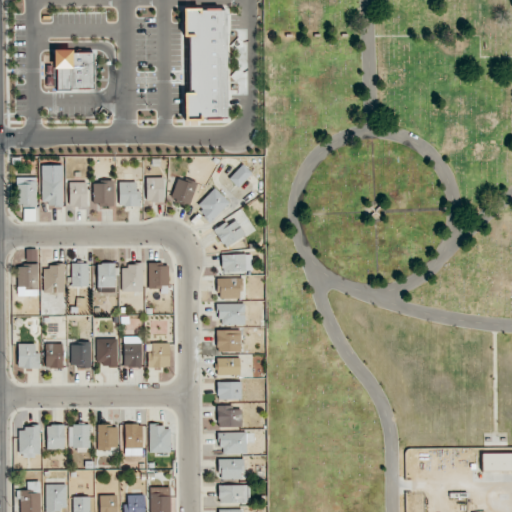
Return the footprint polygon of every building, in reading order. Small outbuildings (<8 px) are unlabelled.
[(184,122),(227,121),(225,9),(182,9),(183,37),(188,37),(189,93),(183,93),(184,122)] [(94,89),(93,51),(53,51),(53,66),(46,66),(47,72),(55,72),(55,90),(94,89)] [(251,173),(242,164),(229,178),(238,187),(251,173)] [(163,177),(146,177),(145,202),(163,202),(163,177)] [(170,199),(190,204),(196,183),(176,177),(170,199)] [(62,178),(42,178),(41,205),(62,205),(62,178)] [(119,207),(140,206),(139,191),(136,191),(135,181),(118,182),(119,207)] [(16,183),(16,205),(23,205),(23,221),(36,221),(35,182),(16,183)] [(86,182),(68,182),(69,207),(86,207),(86,182)] [(113,205),(113,182),(92,182),(93,205),(113,205)] [(195,206),(209,221),(229,204),(215,188),(195,206)] [(245,236),(235,217),(213,228),(223,247),(245,236)] [(251,254),(220,255),(221,272),(252,271),(251,254)] [(70,264),(71,287),(88,286),(88,263),(70,264)] [(96,263),(97,293),(114,292),(114,263),(96,263)] [(147,289),(167,289),(168,263),(148,263),(147,289)] [(37,265),(17,265),(17,289),(37,288),(37,265)] [(43,293),(64,292),(63,265),(42,266),(43,293)] [(141,292),(142,265),(121,265),(121,291),(141,292)] [(217,299),(241,298),(241,278),(217,278),(217,299)] [(244,303),(217,304),(218,325),(245,324),(244,303)] [(215,330),(216,352),(240,351),(240,330),(215,330)] [(140,336),(123,337),(123,367),(140,367),(140,336)] [(116,338),(95,339),(96,366),(117,366),(116,338)] [(35,343),(17,344),(17,368),(39,368),(39,352),(35,352),(35,343)] [(62,343),(45,343),(44,368),(62,368),(62,343)] [(90,366),(90,343),(70,343),(70,367),(90,366)] [(147,368),(168,367),(168,343),(151,343),(151,352),(147,352),(147,368)] [(239,357),(216,357),(216,375),(239,375),(239,357)] [(240,400),(241,382),(217,381),(216,399),(240,400)] [(241,427),(241,409),(233,409),(232,406),(217,406),(217,427),(241,427)] [(46,425),(46,449),(64,449),(64,424),(46,425)] [(97,449),(117,449),(117,424),(97,424),(97,449)] [(141,424),(124,424),(124,456),(142,455),(141,424)] [(90,447),(90,425),(68,425),(68,448),(90,447)] [(169,426),(149,425),(149,452),(169,453),(169,426)] [(39,456),(39,427),(18,427),(18,456),(39,456)] [(246,453),(245,432),(219,432),(219,453),(246,453)] [(481,470),(511,470),(511,453),(481,453),(481,470)] [(242,459),(219,459),(219,479),(242,479),(242,459)] [(18,511),(39,511),(39,481),(26,481),(26,490),(18,490),(18,511)] [(66,484),(44,484),(44,511),(60,511),(60,508),(66,508),(66,484)] [(249,485),(217,485),(217,502),(249,502),(249,485)] [(169,511),(170,487),(150,487),(149,511),(169,511)] [(99,495),(98,511),(116,511),(116,495),(99,495)] [(144,511),(144,495),(127,495),(127,504),(122,504),(122,511),(144,511)] [(72,497),(72,511),(89,511),(89,497),(72,497)]
